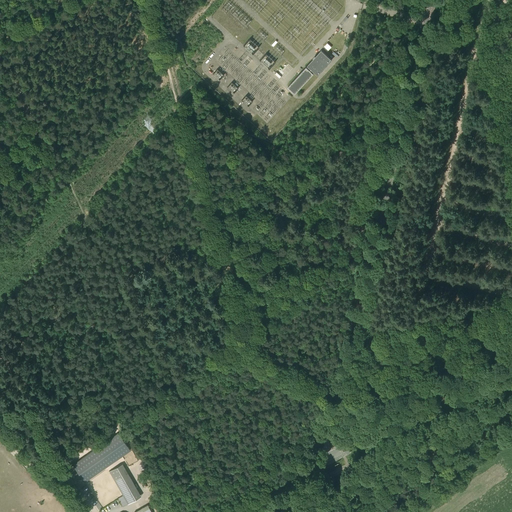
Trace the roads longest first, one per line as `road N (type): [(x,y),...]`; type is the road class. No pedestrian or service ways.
road 1 (secondary): [(333,414),(431,0)]
road 2 (track): [(187,141),(147,0)]
road 3 (track): [(510,423),(396,511)]
road 4 (track): [(118,281),(0,357)]
road 5 (track): [(0,358),(64,479)]
road 6 (secondary): [(386,429),(437,405),(511,386)]
